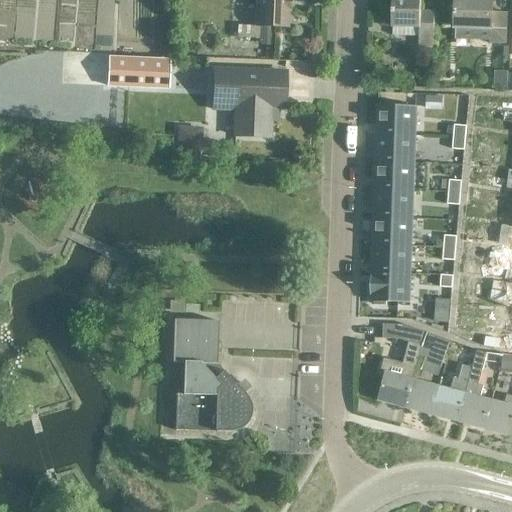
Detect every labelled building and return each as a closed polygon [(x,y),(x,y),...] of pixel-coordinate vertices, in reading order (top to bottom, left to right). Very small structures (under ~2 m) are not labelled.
[(245,0),(255,1),(254,27),(273,28),(286,29),(287,0),(245,0)] [(432,48),(433,12),(419,11),(419,0),(391,0),(390,28),(417,29),(417,48),(432,48)] [(505,44),(506,13),(491,13),(491,0),(455,0),(455,28),(489,29),(489,43),(505,44)] [(390,20),(380,20),(379,30),(389,30),(390,20)] [(237,27),(237,39),(259,40),(259,47),(272,48),(273,28),(254,27),(237,27)] [(106,58),(105,85),(165,87),(166,60),(106,58)] [(284,109),(285,74),(213,72),(212,111),(235,112),(234,138),(268,139),(269,108),(284,109)] [(494,73),(494,90),(507,90),(508,90),(508,73),(494,73)] [(424,97),(424,108),(440,109),(440,98),(424,97)] [(415,137),(416,109),(377,107),(376,135),(415,137)] [(465,140),(466,128),(454,127),(453,139),(465,140)] [(178,128),(177,158),(200,159),(200,155),(212,155),(212,142),(200,141),(201,129),(178,128)] [(414,165),(415,137),(376,135),(375,163),(414,165)] [(464,152),(465,140),(453,139),(451,150),(464,152)] [(413,192),(414,165),(375,163),(374,191),(413,192)] [(460,195),(461,183),(449,182),(448,194),(460,195)] [(412,220),(413,192),(374,191),(373,219),(412,220)] [(459,207),(460,195),(448,194),(447,206),(459,207)] [(411,248),(412,220),(373,219),(372,247),(411,248)] [(455,250),(456,238),(444,237),(443,249),(455,250)] [(410,276),(411,248),(372,247),(371,274),(410,276)] [(454,262),(455,250),(443,249),(442,261),(454,262)] [(409,304),(410,276),(371,274),(370,302),(374,303),(373,306),(385,307),(385,303),(409,304)] [(451,289),(452,277),(440,276),(439,288),(451,289)] [(169,301),(169,313),(183,313),(183,302),(169,301)] [(175,395),(174,432),(228,434),(235,433),(242,429),(247,424),(250,417),(251,410),(249,403),(245,396),(243,395),(247,391),(239,383),(235,387),(215,365),(217,323),(172,321),(171,364),(182,364),(181,395),(175,395)] [(422,349),(426,333),(408,327),(384,326),(383,341),(399,342),(408,345),(403,366),(384,361),(380,376),(386,377),(379,402),(406,409),(410,393),(413,382),(417,368),(422,349)] [(422,349),(420,357),(426,359),(443,366),(446,357),(451,342),(437,337),(426,333),(422,349)] [(469,382),(458,423),(484,429),(485,426),(491,404),(480,401),(483,388),(479,386),(487,355),(477,352),(472,370),(469,382)] [(511,358),(503,357),(500,373),(511,375),(511,358)] [(436,399),(432,416),(458,423),(469,382),(472,370),(462,367),(458,381),(454,380),(450,393),(438,389),(436,399)] [(438,389),(413,382),(410,393),(406,409),(432,416),(436,399),(438,389)] [(485,426),(484,429),(511,436),(511,431),(511,398),(507,397),(504,407),(491,404),(485,426)]
